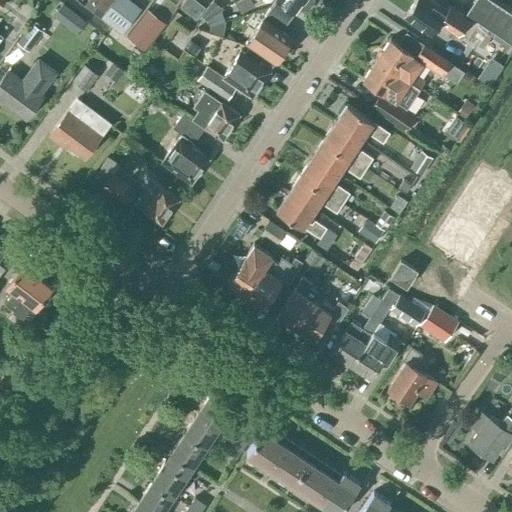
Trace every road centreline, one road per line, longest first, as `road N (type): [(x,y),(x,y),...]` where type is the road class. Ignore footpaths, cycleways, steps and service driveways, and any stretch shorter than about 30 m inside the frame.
road 1 (residential): [(161,297),(361,0)]
road 2 (residential): [(412,464),(161,297)]
road 3 (residential): [(161,297),(0,186)]
road 4 (residential): [(412,464),(504,329),(511,333)]
